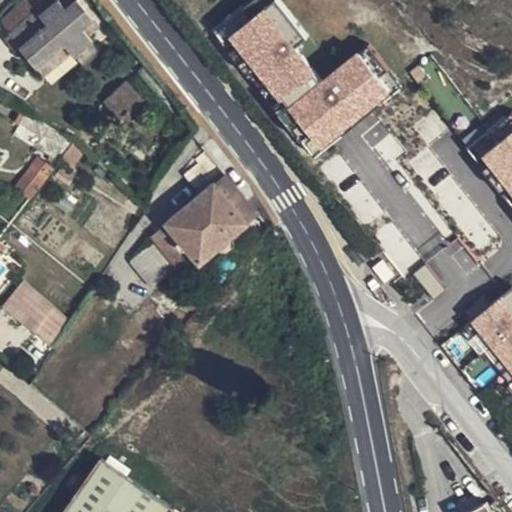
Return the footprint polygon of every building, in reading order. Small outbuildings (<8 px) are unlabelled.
[(49,0),(11,31),(38,64),(66,42),(74,51),(76,53),(94,40),(90,35),(84,27),(95,18),(79,0),(49,0)] [(275,2),(228,39),(318,154),(389,93),(359,56),(319,86),(291,47),(305,38),(275,2)] [(101,26),(95,18),(84,27),(90,35),(101,26)] [(66,42),(38,64),(46,75),(74,51),(66,42)] [(179,115),(182,113),(187,109),(148,63),(140,69),(179,115)] [(149,98),(127,76),(107,97),(130,118),(149,98)] [(190,122),(193,118),(187,109),(182,113),(190,122)] [(61,159),(76,137),(30,111),(17,134),(61,159)] [(511,130),(478,156),(511,199),(511,130)] [(42,186),(54,168),(40,156),(27,172),(42,186)] [(215,183),(246,221),(258,212),(226,173),(215,183)] [(188,244),(200,260),(246,221),(215,183),(169,221),(183,238),(178,242),(182,248),(188,244)] [(174,262),(184,274),(200,260),(188,244),(182,248),(178,242),(183,238),(169,221),(152,235),(156,240),(174,262)] [(150,281),(165,268),(174,262),(156,240),(133,260),(150,281)] [(196,307),(205,300),(184,274),(174,262),(165,268),(196,307)] [(511,290),(470,321),(511,373),(511,290)] [(46,337),(58,344),(64,333),(51,324),(59,311),(49,305),(36,322),(49,331),(46,337)] [(51,324),(64,333),(74,321),(59,311),(51,324)] [(299,361),(287,351),(280,359),(294,368),(299,361)] [(174,511),(177,508),(103,457),(64,511),(174,511)] [(496,511),(489,499),(464,511),(496,511)]
